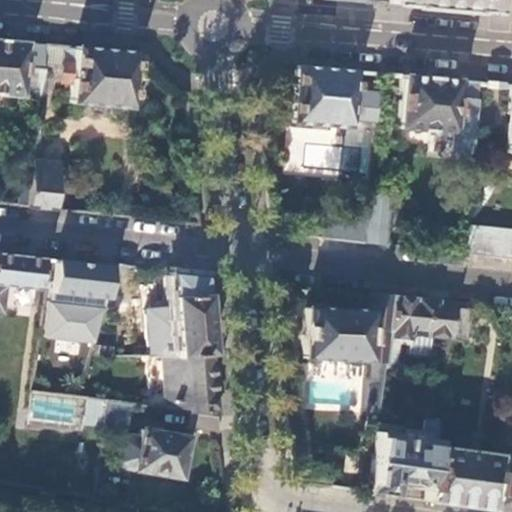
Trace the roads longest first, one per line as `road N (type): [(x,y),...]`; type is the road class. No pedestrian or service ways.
road 1 (residential): [(341,511),(288,501),(255,474),(234,262)]
road 2 (tertiary): [(216,22),(511,48)]
road 3 (residential): [(234,262),(511,292)]
road 4 (residential): [(234,262),(216,22)]
road 5 (residential): [(234,262),(0,237)]
road 6 (tertiary): [(0,3),(216,22)]
